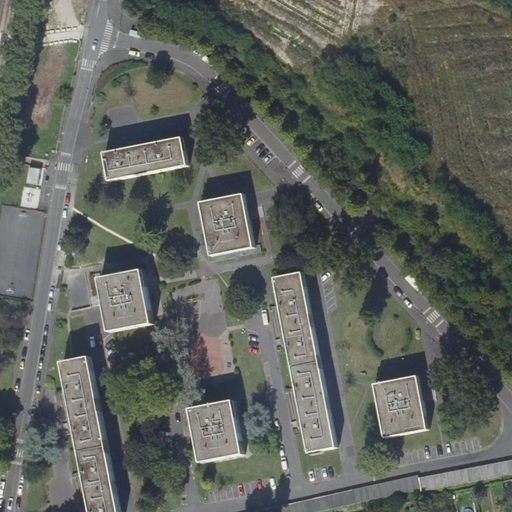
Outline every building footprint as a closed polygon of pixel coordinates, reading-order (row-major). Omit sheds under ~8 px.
[(149,145),(158,143),(157,137),(147,139),(149,145)] [(185,138),(158,143),(149,145),(147,139),(132,142),(134,148),(123,150),(107,153),(112,181),(190,166),(185,138)] [(122,144),(123,150),(134,148),(132,142),(122,144)] [(38,184),(40,169),(28,168),(26,183),(38,184)] [(213,254),(256,246),(246,195),(204,203),(213,254)] [(256,246),(213,254),(214,256),(257,248),(256,246)] [(111,330),(155,322),(145,270),(101,279),(106,303),(111,330)] [(304,417),(306,428),(311,454),(339,448),(306,273),(278,279),(284,310),(286,320),(279,321),(283,336),(288,335),(290,344),(299,392),(301,402),(295,404),(298,419),(304,417)] [(278,311),(279,321),(286,320),(284,310),(278,311)] [(155,322),(111,330),(112,333),(155,325),(155,322)] [(90,501),(92,510),(92,511),(121,511),(92,357),(64,363),(70,394),(72,404),(66,405),(69,421),(75,419),(77,429),(86,476),(88,486),(81,487),(84,502),(90,501)] [(387,439),(430,431),(425,402),(420,377),(378,385),(387,439)] [(293,393),(295,404),(301,402),(299,392),(293,393)] [(64,395),(66,405),(72,404),(70,394),(64,395)] [(202,461),(245,452),(236,401),(193,409),(202,461)] [(300,429),(306,428),(304,417),(298,419),(300,429)] [(71,430),(77,429),(75,419),(69,421),(71,430)] [(245,452),(202,461),(203,463),(246,455),(245,452)] [(79,477),(81,487),(88,486),(86,476),(79,477)] [(418,476),(255,511),(318,511),(421,489),(418,476)] [(86,511),(92,510),(90,501),(84,502),(86,511)]
